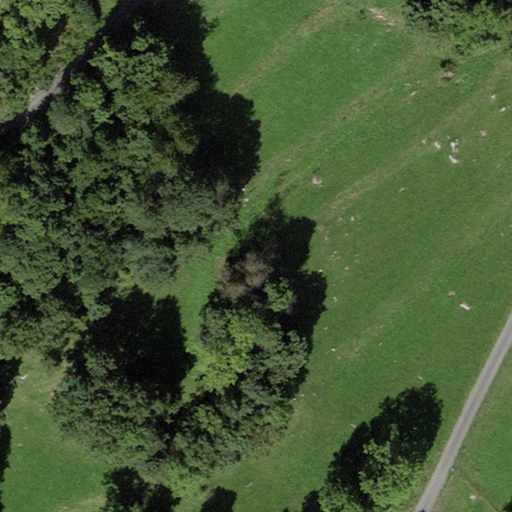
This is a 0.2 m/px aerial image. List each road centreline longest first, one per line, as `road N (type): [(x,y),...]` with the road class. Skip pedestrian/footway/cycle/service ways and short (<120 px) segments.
road 1 (track): [(0,130),(139,0)]
road 2 (track): [(511,355),(425,511)]
